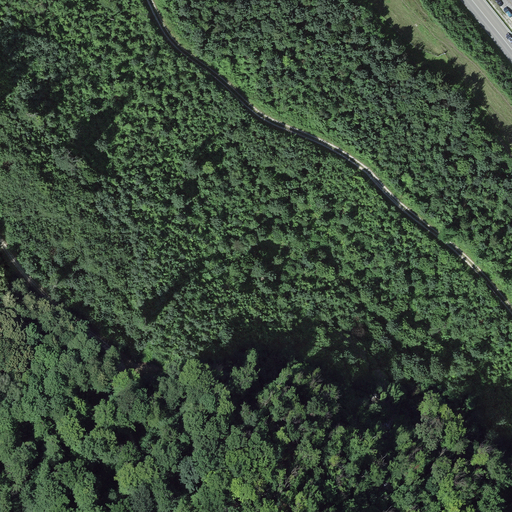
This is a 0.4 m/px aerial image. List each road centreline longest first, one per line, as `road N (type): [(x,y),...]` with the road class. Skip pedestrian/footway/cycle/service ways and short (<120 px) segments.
road 1 (track): [(151,0),(176,45),(265,118),(370,172),(511,309)]
road 2 (track): [(0,239),(49,301),(105,346),(124,373),(121,385)]
road 3 (track): [(121,385),(66,424),(0,454)]
